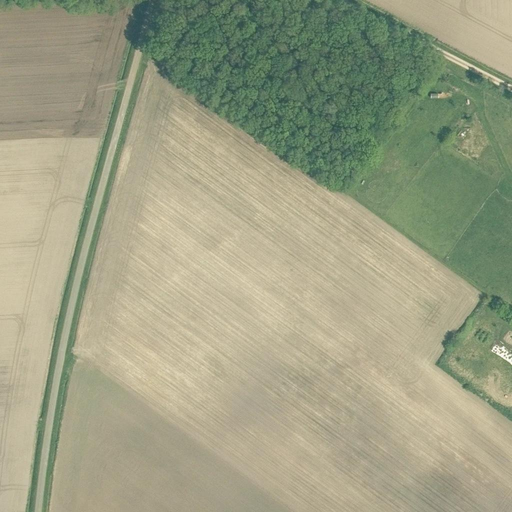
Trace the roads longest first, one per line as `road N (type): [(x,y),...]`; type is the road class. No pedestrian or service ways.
road 1 (unclassified): [(37,511),(74,287),(151,0)]
road 2 (track): [(341,0),(511,89)]
